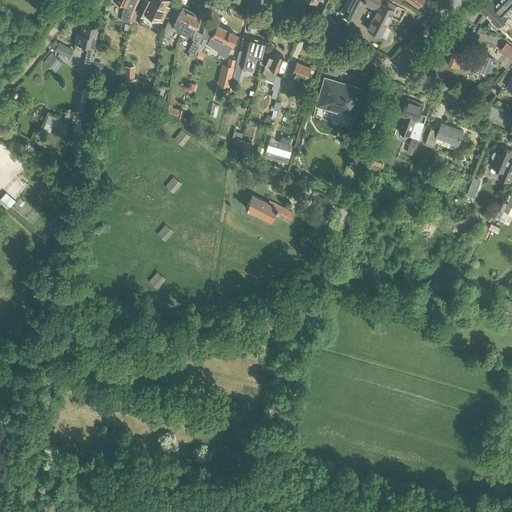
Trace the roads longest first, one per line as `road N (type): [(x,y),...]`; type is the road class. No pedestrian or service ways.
road 1 (unclassified): [(0,353),(193,326),(278,302),(304,284),(334,241),(389,67)]
road 2 (track): [(22,511),(32,496),(58,345)]
road 3 (unclassified): [(389,67),(255,0)]
road 4 (unclassified): [(511,120),(389,67)]
